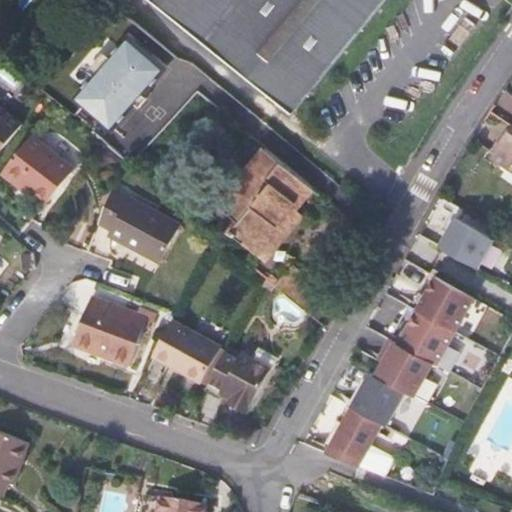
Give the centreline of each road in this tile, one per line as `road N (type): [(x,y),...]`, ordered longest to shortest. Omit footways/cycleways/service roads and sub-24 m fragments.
road 1 (residential): [(511,46),(466,109),(265,465)]
road 2 (residential): [(265,465),(0,374)]
